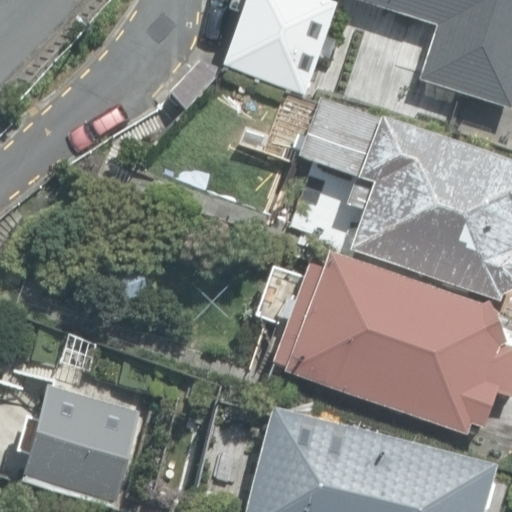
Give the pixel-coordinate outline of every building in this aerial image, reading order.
[(243,0),(220,68),(298,96),(329,8),(307,0),(243,0)] [(415,81),(505,111),(511,91),(511,0),(346,0),(432,28),(415,81)] [(170,94),(186,109),(216,78),(199,62),(170,94)] [(347,253),(497,305),(499,298),(511,292),(511,171),(315,106),(296,160),(354,180),(345,206),(362,212),(347,253)] [(279,375),(462,438),(466,426),(479,431),(491,395),(508,400),(511,388),(511,354),(496,349),(498,347),(479,309),(472,312),(319,260),(314,275),(299,270),(288,304),(280,301),(273,320),(281,323),(270,355),(284,360),(279,375)] [(0,309),(9,313),(24,273),(0,263),(0,309)] [(0,434),(30,442),(41,398),(0,387),(0,434)] [(242,511),(482,511),(493,469),(269,410),(242,511)]
